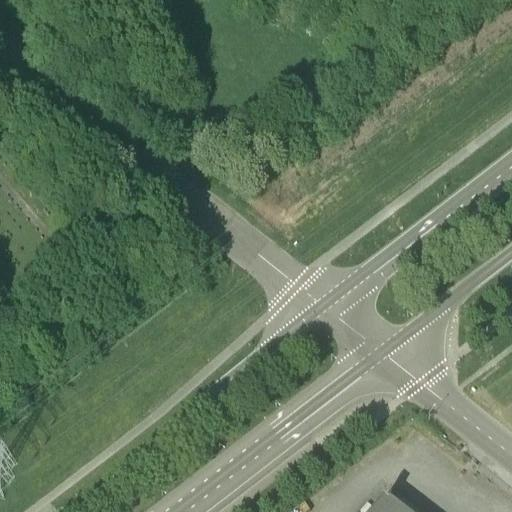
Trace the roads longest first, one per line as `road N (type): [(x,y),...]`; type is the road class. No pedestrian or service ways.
road 1 (unclassified): [(324,306),(0,42)]
road 2 (tertiary): [(324,306),(83,511)]
road 3 (tertiary): [(177,511),(383,353)]
road 4 (tertiary): [(511,160),(324,306)]
road 5 (unclassified): [(511,456),(383,353)]
road 6 (tertiary): [(383,353),(511,254)]
